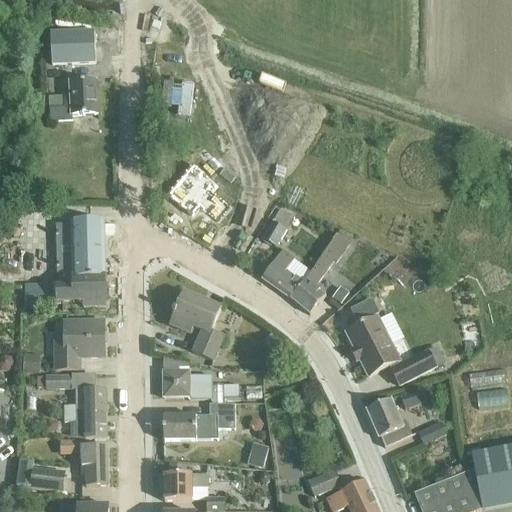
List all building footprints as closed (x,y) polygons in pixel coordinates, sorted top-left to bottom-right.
[(96,66),(95,34),(51,36),(52,68),(96,66)] [(60,111),(50,111),(50,124),(73,123),(73,118),(98,117),(97,84),(70,85),(71,99),(65,99),(65,111),(60,111)] [(164,84),(162,108),(171,108),(174,85),(164,84)] [(182,85),(179,117),(190,118),(193,86),(182,85)] [(193,168),(168,198),(192,219),(200,210),(218,225),(231,210),(213,194),(218,188),(193,168)] [(274,225),(263,242),(277,250),(287,233),(295,219),(291,216),(282,211),(281,212),(274,225)] [(72,283),(49,283),(50,306),(84,305),(84,311),(104,311),(104,305),(104,281),(104,225),(71,226),(71,237),(71,275),(72,280),(72,283)] [(316,271),(302,287),(291,302),(310,318),(326,299),(315,291),(334,264),(337,266),(349,249),(335,239),(314,269),(316,271)] [(283,253),(263,282),(277,292),(291,302),(302,287),(286,275),(295,262),(283,253)] [(341,306),(348,296),(340,290),(333,300),(341,306)] [(212,335),(222,311),(184,295),(170,328),(190,336),(193,330),(203,334),(193,356),(213,364),(223,340),(212,335)] [(377,320),(346,336),(369,381),(391,370),(400,388),(437,369),(429,354),(402,368),(392,348),(403,342),(391,317),(379,324),(377,320)] [(63,339),(54,339),(54,360),(54,374),(78,373),(78,361),(104,360),(104,324),(63,324),(63,339)] [(272,337),(266,345),(282,357),(288,348),(272,337)] [(40,359),(25,358),(24,375),(39,375),(40,359)] [(0,371),(1,373),(7,374),(11,370),(12,365),(9,360),(3,359),(0,361),(0,371)] [(302,368),(292,372),(298,385),(308,380),(302,368)] [(505,371),(469,376),(471,390),(507,385),(505,371)] [(163,375),(163,401),(188,401),(188,404),(212,404),(212,379),(189,379),(189,375),(163,375)] [(45,380),(37,380),(37,390),(45,390),(45,382),(45,380)] [(45,390),(45,393),(70,392),(70,380),(45,380),(45,382),(45,390)] [(252,388),(251,400),(267,401),(267,389),(252,388)] [(239,389),(223,389),(224,403),(239,403),(239,389)] [(476,394),(478,411),(510,407),(507,390),(476,394)] [(70,426),(70,440),(85,443),(105,442),(104,393),(74,393),(75,426),(70,426)] [(405,412),(422,407),(417,394),(401,399),(405,412)] [(391,402),(367,412),(379,441),(381,440),(385,450),(412,439),(406,423),(401,425),(391,402)] [(164,444),(196,444),(196,443),(218,443),(218,433),(235,433),(235,408),(210,408),(210,420),(164,420),(164,444)] [(418,434),(423,447),(447,436),(442,423),(418,434)] [(248,467),(262,471),(267,451),(253,447),(248,467)] [(107,489),(106,449),(80,450),(81,479),(85,479),(85,490),(107,489)] [(511,449),(472,457),(475,473),(414,497),(419,511),(484,511),(511,506),(511,449)] [(61,494),(64,475),(35,471),(36,464),(21,462),(17,489),(61,494)] [(335,472),(309,483),(314,500),(342,488),(335,472)] [(209,478),(164,479),(165,505),(192,504),(192,491),(209,491),(209,478)] [(262,478),(260,481),(260,484),(263,487),(267,487),(269,484),(269,480),(266,478),(262,478)] [(365,485),(326,503),(329,511),(345,511),(348,511),(377,511),(365,485)] [(206,500),(206,511),(224,511),(225,499),(206,500)]
